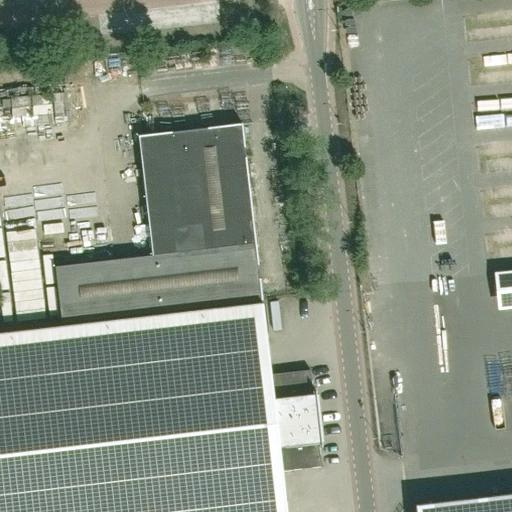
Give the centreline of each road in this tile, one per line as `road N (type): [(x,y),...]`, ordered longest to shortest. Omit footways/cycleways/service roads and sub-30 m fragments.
road 1 (tertiary): [(364,511),(304,0)]
road 2 (unknown): [(511,463),(362,491)]
road 3 (residential): [(0,15),(129,0)]
